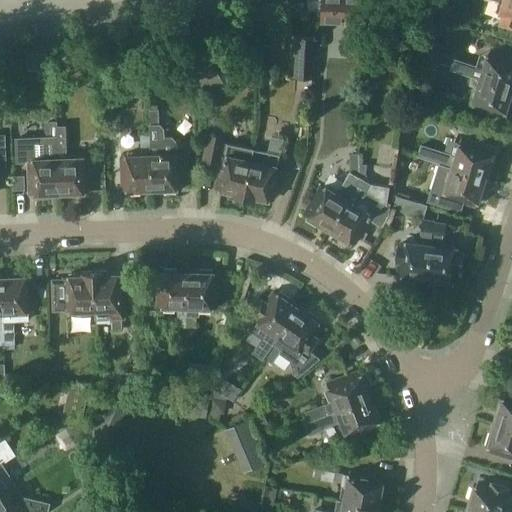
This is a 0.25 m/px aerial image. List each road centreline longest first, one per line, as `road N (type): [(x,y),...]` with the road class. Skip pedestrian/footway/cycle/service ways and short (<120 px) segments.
road 1 (residential): [(458,387),(413,366),(333,278),(228,236),(0,235)]
road 2 (residential): [(458,387),(511,226)]
road 3 (residential): [(430,511),(458,387)]
